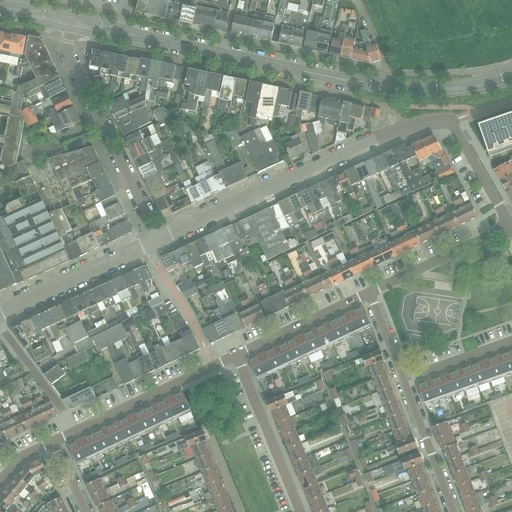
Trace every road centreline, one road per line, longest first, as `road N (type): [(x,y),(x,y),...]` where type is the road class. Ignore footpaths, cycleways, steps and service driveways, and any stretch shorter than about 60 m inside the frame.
road 1 (residential): [(153,241),(401,127),(447,117)]
road 2 (residential): [(153,241),(65,50),(70,24)]
road 3 (secondary): [(330,77),(119,34)]
road 4 (secondary): [(330,77),(379,93),(429,95),(511,81)]
road 5 (secondary): [(511,71),(422,85),(330,77)]
road 6 (residential): [(73,433),(237,355)]
road 7 (residential): [(0,313),(153,241)]
road 8 (residential): [(300,511),(237,355)]
road 9 (residential): [(368,289),(507,223)]
road 10 (residential): [(237,355),(368,289)]
road 11 (unknown): [(193,376),(249,511)]
road 12 (residential): [(402,379),(452,511)]
road 13 (residential): [(73,433),(0,326)]
road 14 (residential): [(507,223),(447,117)]
